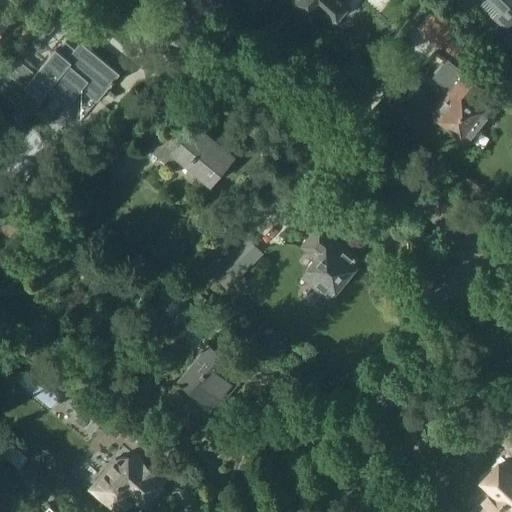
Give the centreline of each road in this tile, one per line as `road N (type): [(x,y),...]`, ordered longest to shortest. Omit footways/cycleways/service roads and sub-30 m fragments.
road 1 (residential): [(491,263),(176,0)]
road 2 (residential): [(258,511),(491,263)]
